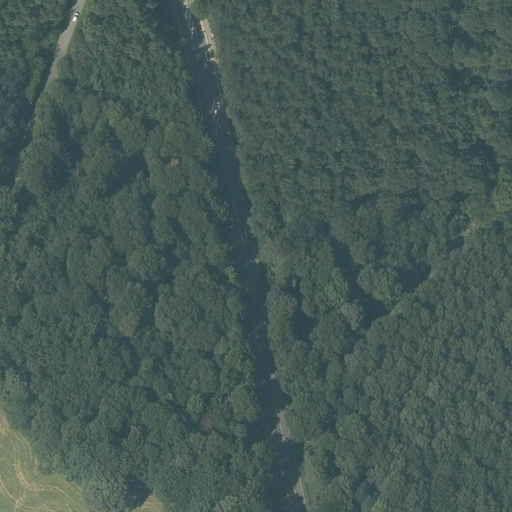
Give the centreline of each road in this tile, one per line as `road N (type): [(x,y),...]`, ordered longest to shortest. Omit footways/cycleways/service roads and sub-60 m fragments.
road 1 (track): [(511,192),(251,449),(202,447),(160,426),(100,346),(0,330)]
road 2 (primary): [(183,0),(302,511)]
road 3 (unclassified): [(0,211),(79,0)]
